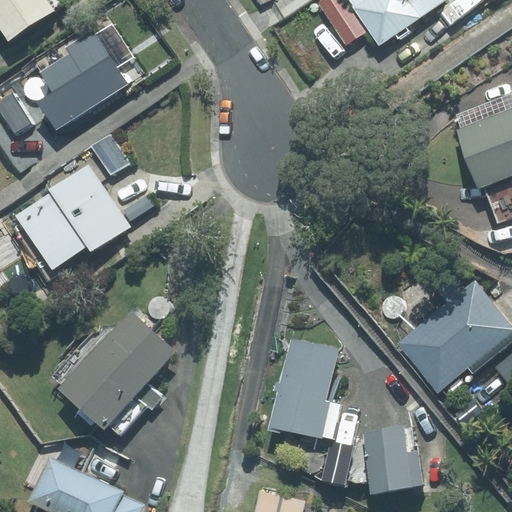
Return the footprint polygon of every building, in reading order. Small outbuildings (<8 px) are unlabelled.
[(62,0),(0,0),(28,40),(70,11),(62,0)] [(330,0),(321,6),(352,49),(368,37),(344,3),(349,0),(330,0)] [(363,0),(395,44),(407,36),(410,40),(424,30),(421,25),(458,0),(363,0)] [(122,55),(137,46),(121,23),(107,32),(105,30),(81,47),(85,53),(58,72),(72,92),(56,102),(75,129),(141,83),(122,55)] [(42,127),(22,93),(4,103),(25,138),(42,127)] [(511,98),(470,115),(511,221),(511,98)] [(0,122),(0,130),(1,132),(8,127),(4,120),(0,122)] [(118,136),(99,150),(121,177),(139,164),(118,136)] [(60,182),(68,191),(32,217),(69,270),(105,244),(110,251),(142,228),(98,165),(87,173),(82,166),(60,182)] [(447,291),(458,303),(408,344),(449,393),(511,342),(511,310),(486,278),(470,291),(461,280),(447,291)] [(141,312),(78,388),(128,428),(152,399),(164,409),(174,397),(162,387),(190,353),(141,312)] [(301,339),(287,428),(343,436),(348,401),(344,400),(352,347),(301,339)] [(275,355),(273,364),(286,366),(287,357),(275,355)] [(432,486),(418,428),(376,438),(389,496),(432,486)] [(59,458),(39,501),(63,511),(152,511),(155,507),(133,497),(134,494),(59,458)] [(316,511),(318,502),(269,494),(265,511),(316,511)]
